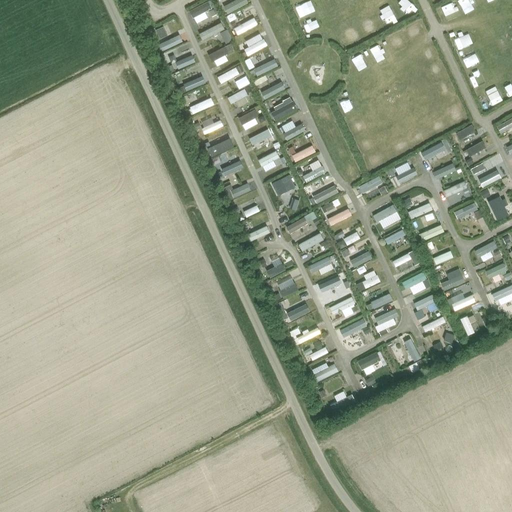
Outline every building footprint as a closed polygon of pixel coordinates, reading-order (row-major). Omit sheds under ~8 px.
[(227,11),(247,3),(245,0),(225,0),(223,1),(227,11)] [(210,8),(207,1),(189,10),(192,17),(210,8)] [(406,12),(412,5),(408,1),(402,8),(406,12)] [(226,21),(233,18),(231,12),(224,15),(226,21)] [(384,22),(394,17),(391,12),(382,17),(384,22)] [(252,15),(232,25),(236,34),(256,25),(252,15)] [(297,20),(301,32),(307,30),(304,18),(297,20)] [(202,40),(223,28),(218,19),(197,31),(202,40)] [(404,26),(411,39),(419,34),(412,21),(404,26)] [(374,23),(363,27),(365,32),(376,28),(374,23)] [(222,30),(218,35),(226,43),(231,38),(222,30)] [(161,39),(165,47),(181,40),(176,31),(161,39)] [(453,45),(458,43),(454,32),(449,34),(453,45)] [(350,42),(357,37),(355,33),(347,38),(350,42)] [(248,55),(265,46),(261,38),(244,47),(248,55)] [(224,44),(207,51),(211,61),(228,54),(224,44)] [(379,54),(383,63),(391,59),(387,50),(379,54)] [(357,62),(367,57),(364,51),(354,56),(357,62)] [(177,66),(190,62),(188,54),(174,58),(177,66)] [(428,65),(434,75),(442,70),(436,60),(428,65)] [(357,65),(359,72),(369,69),(367,62),(357,65)] [(219,81),(238,72),(234,65),(215,74),(219,81)] [(195,70),(181,75),(185,88),(200,82),(195,70)] [(263,73),(251,80),(257,89),(268,82),(263,73)] [(473,87),(478,84),(473,74),(468,77),(473,87)] [(235,82),(237,87),(248,82),(246,77),(235,82)] [(262,99),(287,87),(283,79),(258,91),(262,99)] [(225,94),(229,102),(235,100),(237,106),(249,102),(243,87),(225,94)] [(209,94),(187,103),(191,112),(212,103),(209,94)] [(269,110),(274,119),(297,107),(292,98),(269,110)] [(271,100),(266,104),(270,110),(275,106),(271,100)] [(240,122),(257,117),(254,108),(237,113),(240,122)] [(455,120),(463,112),(460,108),(452,116),(455,120)] [(511,115),(502,119),(505,131),(511,129),(511,115)] [(219,116),(200,121),(202,131),(221,126),(219,116)] [(277,121),(279,126),(289,123),(288,118),(277,121)] [(279,132),(283,140),(304,129),(299,121),(279,132)] [(266,127),(247,134),(249,142),(269,136),(266,127)] [(482,142),(483,142),(480,137),(464,145),(469,155),(485,148),(482,142)] [(210,154),(228,147),(225,139),(207,146),(210,154)] [(438,140),(424,147),(427,154),(442,148),(438,140)] [(289,152),(294,160),(314,150),(310,142),(289,152)] [(260,165),(278,157),(274,148),(256,156),(260,165)] [(218,167),(221,175),(240,167),(236,159),(218,167)] [(409,164),(405,166),(403,161),(396,164),(398,170),(390,174),(393,181),(413,172),(409,164)] [(448,161),(434,166),(435,170),(449,165),(448,161)] [(304,179),(324,170),(320,162),(300,171),(304,179)] [(476,177),(480,184),(494,177),(490,170),(476,177)] [(327,171),(320,175),(322,180),(330,177),(327,171)] [(287,194),(285,189),(292,186),(286,172),(271,178),(278,197),(287,194)] [(360,190),(381,180),(378,172),(356,182),(360,190)] [(461,195),(467,194),(463,178),(445,182),(448,196),(461,193),(461,195)] [(232,196),(249,188),(246,181),(229,189),(232,196)] [(313,192),(317,199),(334,189),(330,182),(313,192)] [(383,182),(377,185),(381,192),(387,189),(383,182)] [(306,193),(312,190),(309,183),(302,186),(306,193)] [(355,184),(351,187),(355,194),(360,191),(355,184)] [(508,214),(504,197),(499,198),(497,191),(486,194),(492,218),(508,214)] [(292,205),(297,202),(294,196),(289,199),(292,205)] [(323,210),(339,203),(336,196),(320,203),(323,210)] [(425,197),(404,206),(408,214),(428,205),(425,197)] [(456,216),(475,206),(472,199),(453,209),(456,216)] [(391,200),(371,210),(376,218),(395,209),(391,200)] [(244,215),(258,210),(255,202),(241,207),(244,215)] [(328,222),(349,213),(346,205),(325,213),(328,222)] [(391,220),(398,216),(395,210),(388,214),(391,220)] [(314,223),(310,217),(305,220),(302,213),(286,221),(290,229),(300,225),(302,229),(314,223)] [(412,219),(415,225),(426,219),(424,213),(412,219)] [(249,238),(268,230),(264,222),(245,230),(249,238)] [(436,223),(421,229),(424,236),(439,229),(436,223)] [(461,223),(459,230),(466,231),(467,225),(461,223)] [(341,233),(344,242),(358,236),(354,227),(341,233)] [(401,227),(383,232),(385,240),(403,234),(401,227)] [(303,246),(322,237),(318,230),(300,238),(303,246)] [(501,236),(505,242),(510,239),(506,233),(501,236)] [(426,247),(432,244),(429,237),(423,240),(426,247)] [(351,241),(345,243),(348,250),(354,247),(351,241)] [(365,246),(348,255),(352,264),(370,255),(365,246)] [(447,246),(430,253),(434,262),(451,255),(447,246)] [(395,263),(409,255),(405,248),(386,258),(393,271),(398,269),(395,263)] [(322,251),(310,258),(315,266),(327,259),(322,251)] [(270,257),(272,262),(279,258),(277,253),(270,257)] [(488,276),(505,269),(501,259),(484,267),(488,276)] [(267,274),(283,268),(281,262),(265,268),(267,274)] [(398,275),(402,286),(412,282),(414,288),(424,284),(418,268),(398,275)] [(453,269),(438,275),(443,287),(458,281),(453,269)] [(356,279),(360,287),(378,278),(374,270),(356,279)] [(319,278),(323,287),(342,280),(338,271),(319,278)] [(277,286),(281,295),(296,287),(291,279),(277,286)] [(498,301),(511,295),(511,281),(494,288),(498,301)] [(429,310),(437,306),(429,290),(411,299),(415,306),(424,302),(429,310)] [(384,291),(363,300),(366,307),(387,299),(384,291)] [(452,300),(447,302),(451,309),(467,302),(464,294),(461,296),(458,291),(449,295),(452,300)] [(351,311),(347,301),(352,299),(349,293),(330,301),(334,311),(339,309),(341,315),(351,311)] [(279,299),(282,305),(288,302),(285,296),(279,299)] [(304,301),(297,304),(296,299),(288,302),(290,308),(283,311),(286,318),(307,310),(304,301)] [(371,314),(374,322),(394,315),(391,307),(371,314)] [(478,309),(472,310),(477,325),(486,322),(485,318),(481,319),(478,309)] [(466,334),(473,330),(464,312),(457,315),(466,334)] [(440,313),(420,323),(424,330),(444,320),(440,313)] [(341,321),(348,337),(354,334),(351,328),(364,323),(360,314),(341,321)] [(295,325),(297,331),(300,329),(302,337),(317,332),(314,323),(303,327),(302,323),(295,325)] [(387,345),(398,339),(395,334),(384,341),(387,345)] [(410,338),(402,342),(411,359),(419,355),(410,338)] [(321,343),(307,352),(310,357),(325,348),(321,343)] [(361,368),(380,363),(378,357),(372,358),(370,352),(357,355),(361,368)] [(312,370),(315,377),(336,370),(333,363),(312,370)] [(343,376),(320,385),(324,394),(347,385),(343,376)]
